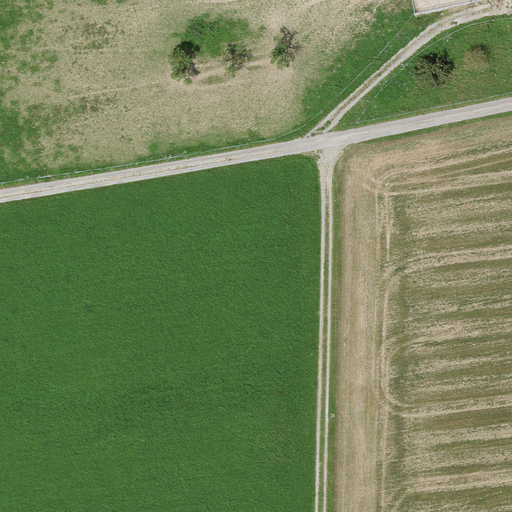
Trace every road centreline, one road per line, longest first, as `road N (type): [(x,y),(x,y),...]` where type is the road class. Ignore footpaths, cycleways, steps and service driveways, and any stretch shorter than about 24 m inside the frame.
road 1 (track): [(511,105),(0,196)]
road 2 (track): [(329,143),(320,511)]
